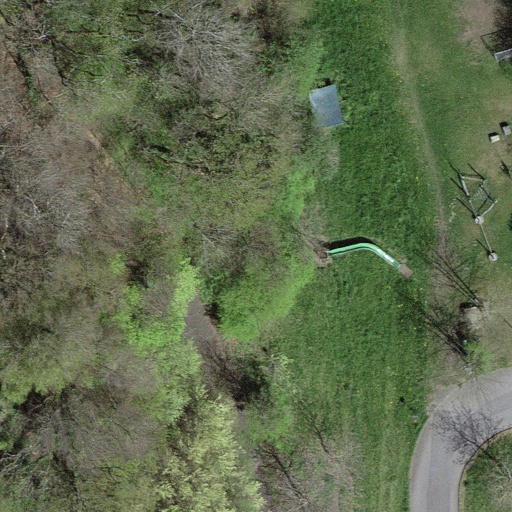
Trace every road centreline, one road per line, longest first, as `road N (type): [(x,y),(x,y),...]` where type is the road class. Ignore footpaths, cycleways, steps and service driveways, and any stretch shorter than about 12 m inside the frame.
road 1 (track): [(486,395),(377,0)]
road 2 (residential): [(511,393),(486,395),(447,428),(436,511)]
